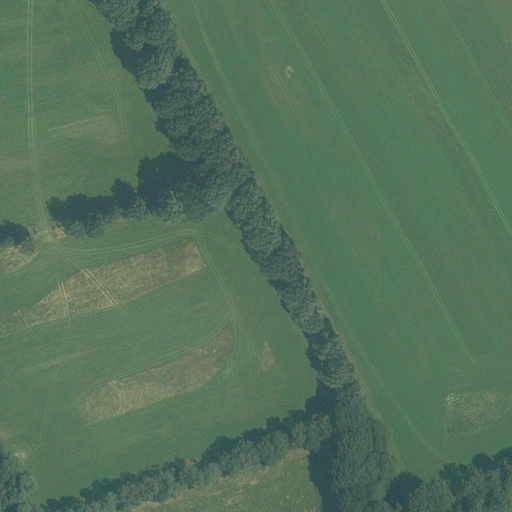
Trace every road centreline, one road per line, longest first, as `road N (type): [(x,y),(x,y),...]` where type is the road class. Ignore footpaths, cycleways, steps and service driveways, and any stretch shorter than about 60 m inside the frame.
road 1 (track): [(348,511),(335,371),(134,0)]
road 2 (track): [(348,423),(71,511)]
